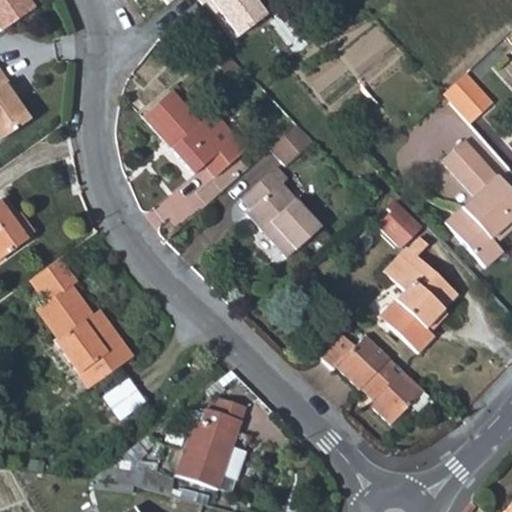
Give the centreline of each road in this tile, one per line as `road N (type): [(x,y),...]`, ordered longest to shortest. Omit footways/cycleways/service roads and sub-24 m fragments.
road 1 (residential): [(86,0),(96,33),(97,180),(117,228),(373,497)]
road 2 (residential): [(421,503),(511,413)]
